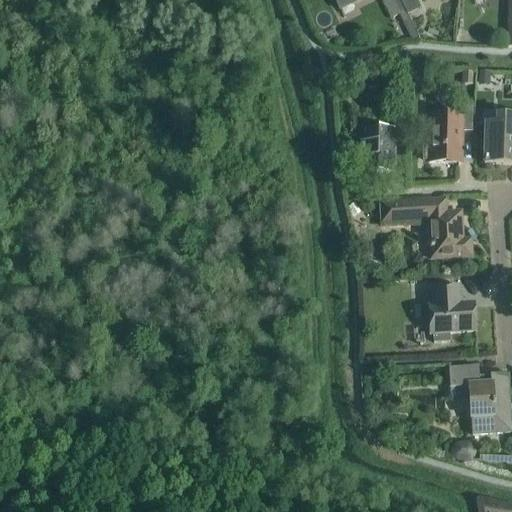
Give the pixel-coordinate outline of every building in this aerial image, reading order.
[(384,0),(392,17),(399,13),(404,23),(409,21),(398,0),(332,0),(333,2),(337,0),(384,0)] [(398,0),(409,21),(415,18),(406,0),(398,0)] [(479,75),(478,86),(488,87),(489,75),(479,75)] [(430,115),(428,163),(444,163),(444,161),(460,161),(461,131),(473,132),(474,112),(474,105),(474,92),(462,92),(462,105),(461,116),(430,115)] [(359,158),(363,158),(363,170),(376,170),(376,173),(392,174),(392,143),(404,144),(405,117),(393,117),(393,128),(377,128),(377,130),(364,130),(363,142),(359,142),(359,158)] [(485,124),(484,144),(483,164),(511,165),(511,117),(510,117),(510,125),(485,124)] [(444,201),(378,205),(379,228),(428,224),(430,260),(470,257),(469,240),(461,241),(460,213),(445,214),(444,201)] [(433,335),(434,343),(450,342),(450,334),(475,333),(473,303),(465,304),(459,298),(458,288),(438,289),(430,290),(431,306),(428,306),(429,335),(433,335)] [(469,399),(471,436),(510,433),(507,375),(478,377),(478,367),(448,369),(450,400),(469,399)]
